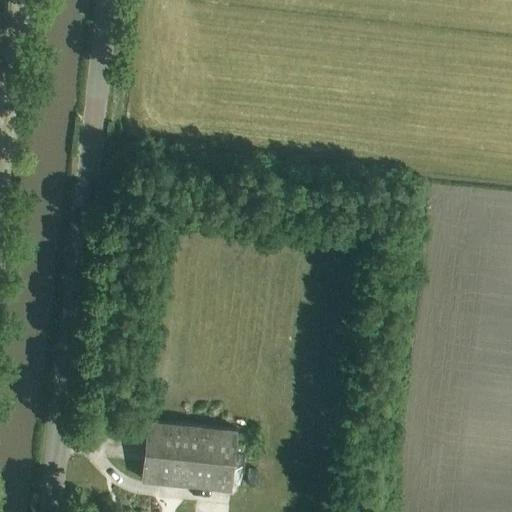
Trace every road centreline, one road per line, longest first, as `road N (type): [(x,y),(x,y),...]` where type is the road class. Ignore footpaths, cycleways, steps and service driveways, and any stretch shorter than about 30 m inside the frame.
road 1 (tertiary): [(58,511),(113,0)]
road 2 (track): [(17,0),(0,154)]
